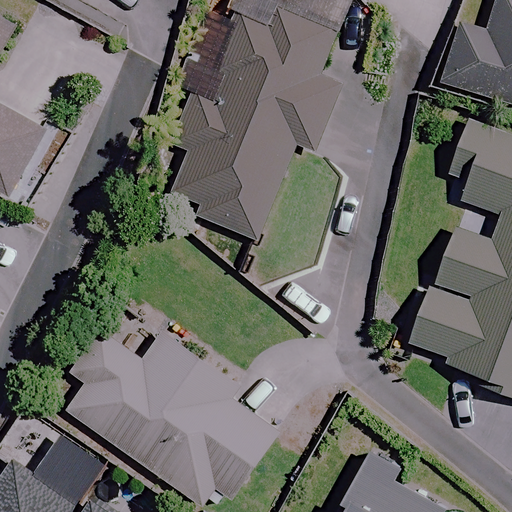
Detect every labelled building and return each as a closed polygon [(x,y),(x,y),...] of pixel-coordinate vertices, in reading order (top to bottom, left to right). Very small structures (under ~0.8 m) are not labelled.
[(511,0),(493,0),(487,24),(456,15),(435,85),(511,107),(511,0)] [(168,150),(184,156),(170,193),(198,203),(193,218),(256,241),(292,145),(313,153),(338,85),(317,77),(334,33),(274,11),(268,28),(201,2),(168,90),(188,98),(179,123),(168,150)] [(0,193),(6,196),(41,133),(0,110),(0,50),(14,26),(0,18),(0,193)] [(511,136),(481,124),(462,116),(441,168),(460,176),(450,200),(498,219),(489,243),(448,226),(398,348),(511,394),(511,136)] [(203,507),(206,502),(215,509),(222,499),(227,502),(275,432),(226,399),(240,378),(164,327),(142,360),(97,330),(68,374),(84,385),(65,414),(203,507)] [(115,511),(84,492),(97,472),(27,429),(0,472),(0,511),(115,511)] [(438,511),(441,506),(351,469),(333,511),(438,511)]
